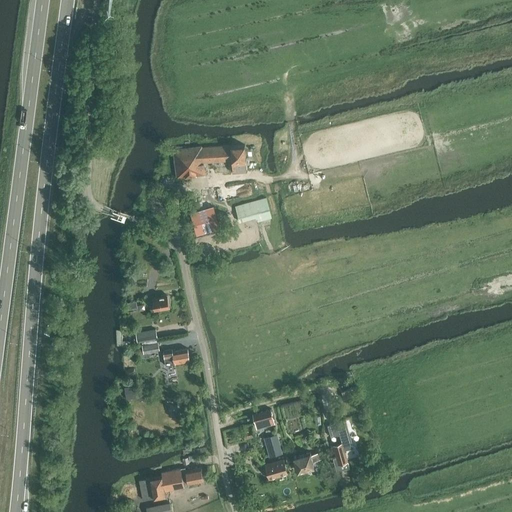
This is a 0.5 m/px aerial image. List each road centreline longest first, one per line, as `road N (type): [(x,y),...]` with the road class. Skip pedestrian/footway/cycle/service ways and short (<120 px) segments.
road 1 (trunk): [(16,511),(68,0)]
road 2 (trunk): [(42,0),(0,325)]
road 3 (unclassified): [(236,511),(181,241),(137,222)]
